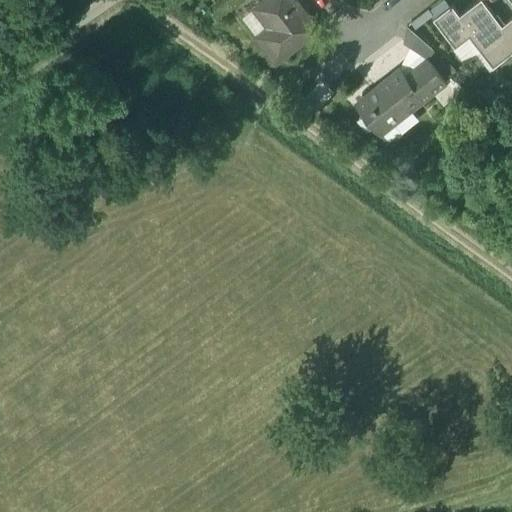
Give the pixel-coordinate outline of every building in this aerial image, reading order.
[(317,28),(296,0),(262,0),(255,6),(275,32),(263,41),(276,58),(317,28)] [(453,3),(434,17),(455,44),(470,33),(494,64),(511,50),(511,15),(503,23),(485,0),(476,0),(460,12),(453,3)] [(434,47),(409,24),(405,41),(427,56),(434,47)] [(430,59),(408,76),(425,96),(446,80),(430,59)] [(401,67),(356,102),(380,131),(393,121),(411,108),(425,96),(408,76),(401,67)] [(411,108),(393,121),(401,131),(418,117),(411,108)]
